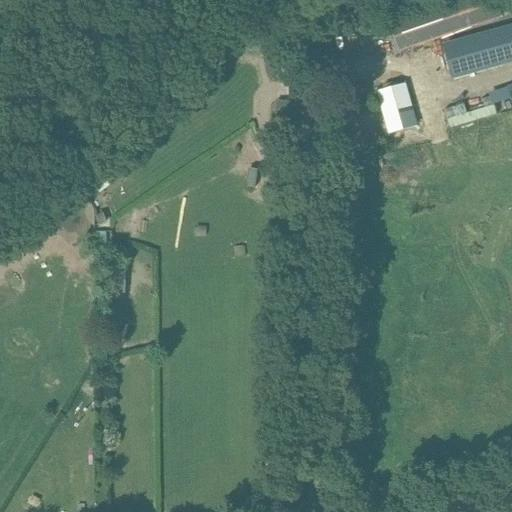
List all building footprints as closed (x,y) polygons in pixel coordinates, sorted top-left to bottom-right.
[(501,17),(495,0),(458,0),(390,23),(399,51),(501,17)] [(226,15),(213,31),(226,41),(236,28),(237,23),(226,15)] [(270,43),(273,27),(238,20),(235,36),(270,43)] [(511,27),(490,34),(498,63),(511,58),(511,27)] [(273,65),(265,67),(268,79),(276,76),(273,65)] [(405,84),(376,92),(388,135),(417,127),(405,84)] [(289,134),(289,112),(277,112),(277,134),(289,134)] [(105,172),(96,161),(52,194),(61,205),(105,172)] [(125,278),(113,277),(112,294),(124,294),(125,278)]
